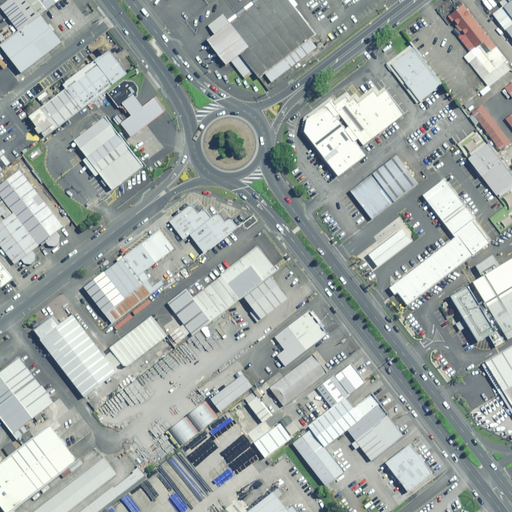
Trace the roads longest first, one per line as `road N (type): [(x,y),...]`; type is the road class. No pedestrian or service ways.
road 1 (secondary): [(480,483),(272,215),(229,180)]
road 2 (secondary): [(264,146),(275,185),(469,440)]
road 3 (unclassified): [(150,202),(0,319)]
road 4 (secondary): [(193,136),(175,91),(107,0)]
road 5 (tertiary): [(295,92),(415,0)]
road 6 (secondary): [(131,0),(191,75),(233,107)]
